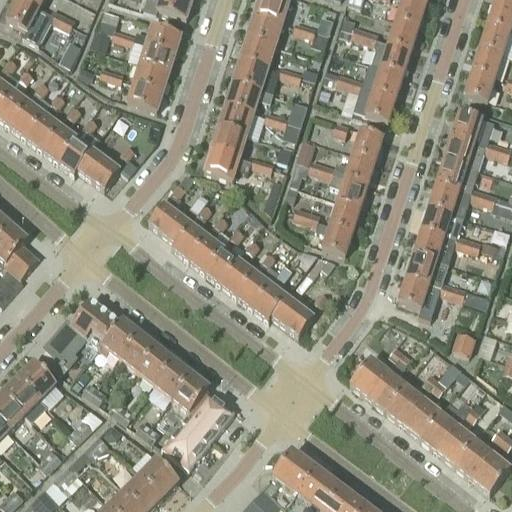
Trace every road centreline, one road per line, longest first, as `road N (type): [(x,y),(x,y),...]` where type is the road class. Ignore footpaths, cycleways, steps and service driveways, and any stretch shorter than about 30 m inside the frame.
road 1 (residential): [(305,385),(365,303),(463,0)]
road 2 (residential): [(225,0),(175,154),(111,232)]
road 3 (residential): [(84,261),(281,418)]
road 4 (residential): [(305,385),(111,232)]
road 5 (residential): [(465,511),(305,385)]
road 6 (residential): [(281,418),(401,511)]
road 7 (residential): [(111,232),(0,154)]
road 8 (residential): [(84,261),(0,353)]
road 9 (residential): [(200,511),(281,418)]
